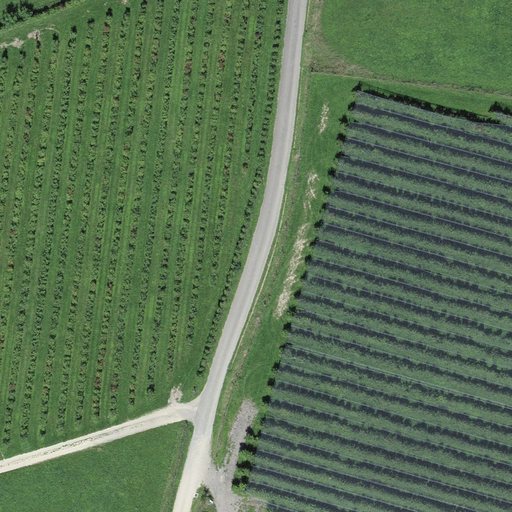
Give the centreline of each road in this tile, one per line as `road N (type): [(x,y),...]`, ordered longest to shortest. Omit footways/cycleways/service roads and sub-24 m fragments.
road 1 (unclassified): [(181,511),(225,343),(265,230),(297,0)]
road 2 (track): [(206,407),(0,468)]
